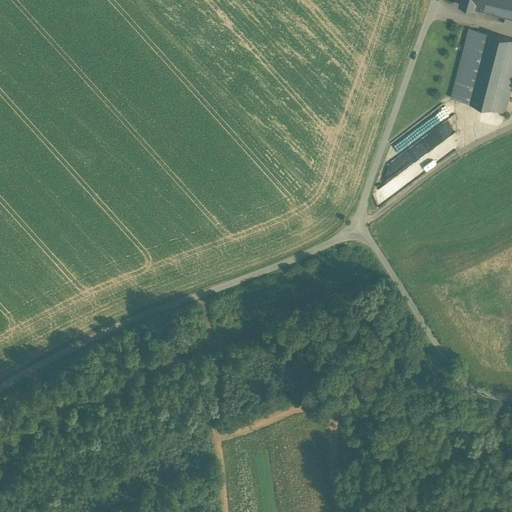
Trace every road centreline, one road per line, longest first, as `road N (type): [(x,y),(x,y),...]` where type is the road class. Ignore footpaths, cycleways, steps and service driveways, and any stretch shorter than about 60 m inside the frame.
road 1 (unclassified): [(356,213),(338,238),(146,313),(0,389)]
road 2 (unclassified): [(356,213),(455,375),(476,392),(511,398)]
road 3 (unclassified): [(435,0),(356,213)]
road 4 (track): [(362,223),(459,152),(511,126)]
road 5 (track): [(199,292),(218,344),(213,421),(220,433)]
